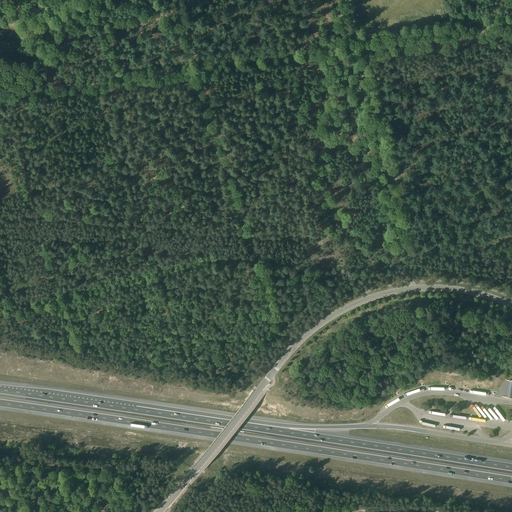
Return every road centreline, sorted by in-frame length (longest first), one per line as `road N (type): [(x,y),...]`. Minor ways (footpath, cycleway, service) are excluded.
road 1 (motorway): [(0,403),(511,481)]
road 2 (track): [(511,20),(0,97)]
road 3 (motorway): [(511,467),(136,410)]
road 4 (track): [(189,70),(257,261),(390,268),(410,262)]
road 5 (track): [(0,315),(192,261),(257,261),(290,339)]
road 6 (tertiary): [(159,511),(309,331),(355,303),(414,288)]
road 7 (motorway): [(366,425),(136,410)]
road 8 (motorway): [(136,410),(0,390)]
road 9 (track): [(122,469),(0,461)]
